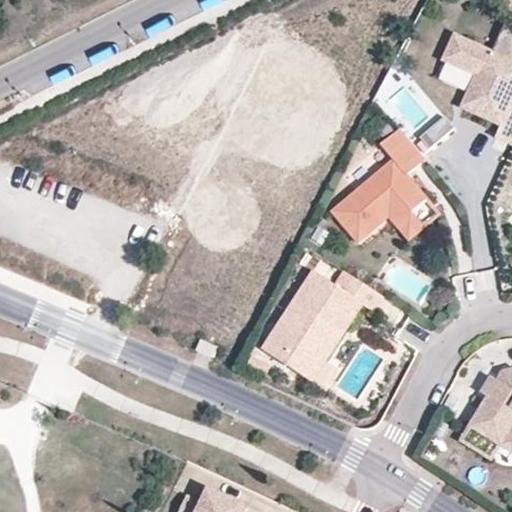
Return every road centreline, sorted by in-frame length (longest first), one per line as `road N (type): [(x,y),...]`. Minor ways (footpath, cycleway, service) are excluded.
road 1 (residential): [(0,298),(382,465)]
road 2 (residential): [(382,465),(442,351),(484,319),(511,312)]
road 3 (residential): [(0,84),(166,0)]
